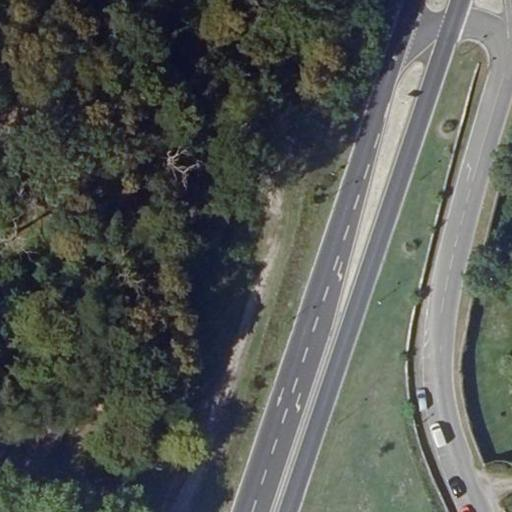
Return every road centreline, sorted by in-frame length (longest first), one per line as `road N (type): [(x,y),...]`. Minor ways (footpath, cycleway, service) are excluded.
road 1 (primary): [(290,511),(453,21)]
road 2 (primary): [(398,49),(249,511)]
road 3 (secondary): [(484,511),(450,411),(443,310),(510,61)]
